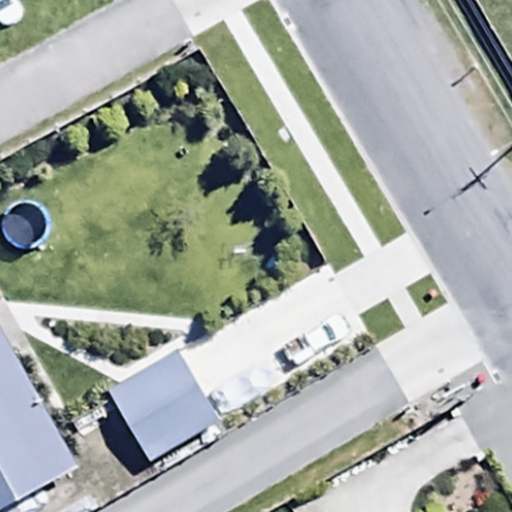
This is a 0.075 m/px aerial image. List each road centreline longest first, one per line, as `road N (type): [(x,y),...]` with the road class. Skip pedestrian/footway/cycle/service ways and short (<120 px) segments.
road 1 (residential): [(146,511),(509,321)]
road 2 (unclassified): [(509,321),(318,0)]
road 3 (residential): [(0,102),(192,0)]
